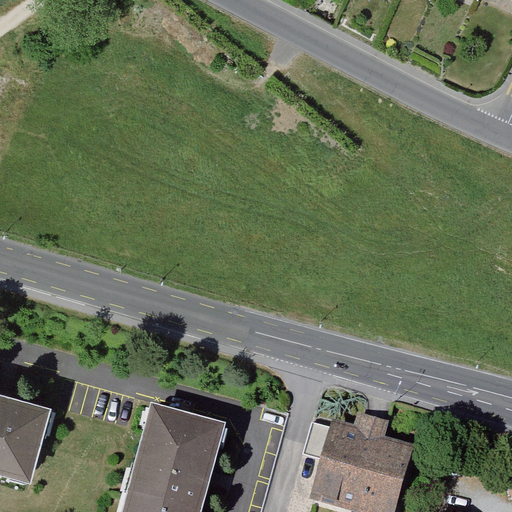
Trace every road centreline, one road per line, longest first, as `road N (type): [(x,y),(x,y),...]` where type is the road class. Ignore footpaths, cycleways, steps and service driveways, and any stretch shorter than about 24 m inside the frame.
road 1 (primary): [(319,350),(0,260)]
road 2 (residential): [(237,0),(511,141)]
road 3 (primary): [(511,404),(319,350)]
road 4 (residential): [(319,350),(274,511)]
